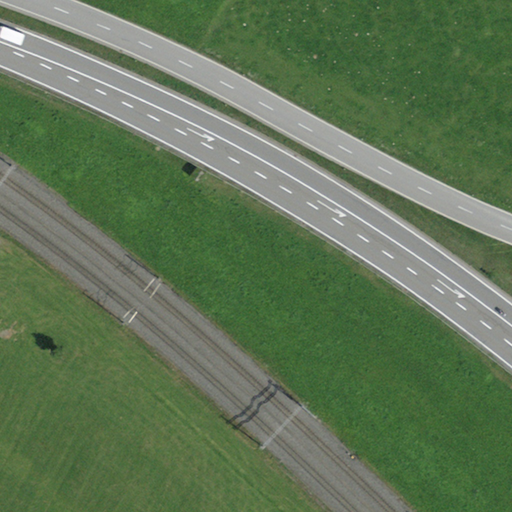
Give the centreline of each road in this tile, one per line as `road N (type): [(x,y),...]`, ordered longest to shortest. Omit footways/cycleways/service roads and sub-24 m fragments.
road 1 (primary): [(511,334),(338,212),(211,136),(0,40)]
road 2 (tertiary): [(511,228),(437,197),(133,37),(30,0)]
road 3 (track): [(0,248),(138,359)]
